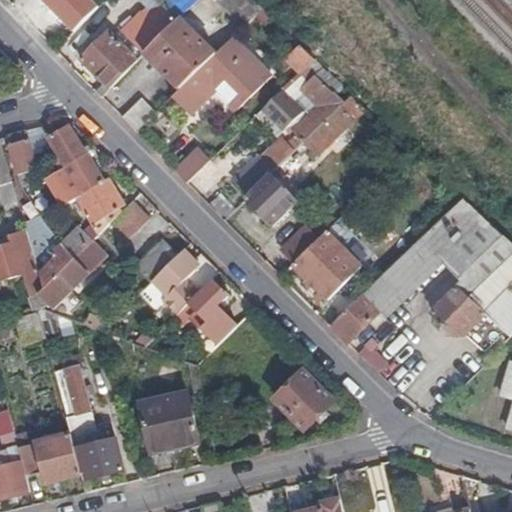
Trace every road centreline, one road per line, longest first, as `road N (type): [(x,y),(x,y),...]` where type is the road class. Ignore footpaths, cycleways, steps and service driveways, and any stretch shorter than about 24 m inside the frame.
road 1 (residential): [(69,92),(409,433)]
road 2 (residential): [(409,433),(98,511)]
